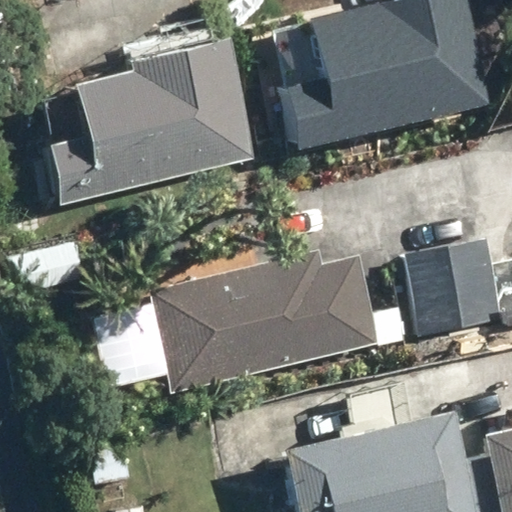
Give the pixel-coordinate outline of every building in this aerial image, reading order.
[(488,106),(464,0),(341,0),(267,17),(296,149),(488,106)] [(245,155),(217,32),(24,76),(53,200),(245,155)] [(482,233),(398,250),(410,314),(494,297),(482,233)] [(263,257),(142,283),(164,390),(371,347),(351,252),(266,270),(263,257)] [(466,511),(442,403),(276,440),(292,511),(466,511)] [(511,511),(511,421),(479,429),(498,511),(511,511)]
